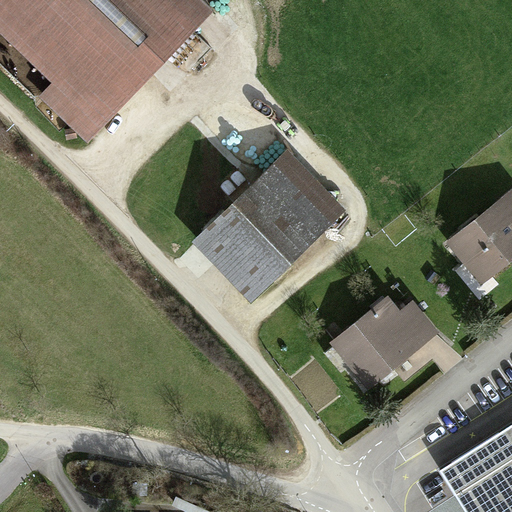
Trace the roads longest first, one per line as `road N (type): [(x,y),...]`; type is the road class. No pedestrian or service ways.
road 1 (unclassified): [(355,490),(268,383),(0,106)]
road 2 (residential): [(355,490),(42,437),(0,483)]
road 3 (residential): [(511,338),(371,450),(355,490)]
